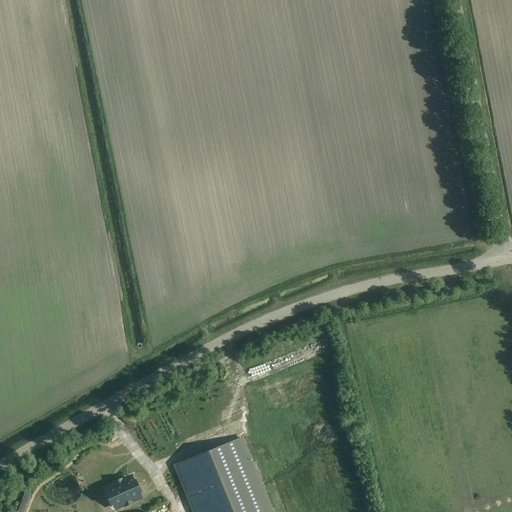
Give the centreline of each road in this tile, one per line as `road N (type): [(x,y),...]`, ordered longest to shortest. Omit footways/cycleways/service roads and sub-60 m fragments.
road 1 (unclassified): [(0,464),(256,322),(385,280),(508,259)]
road 2 (unclassified): [(508,259),(457,0)]
